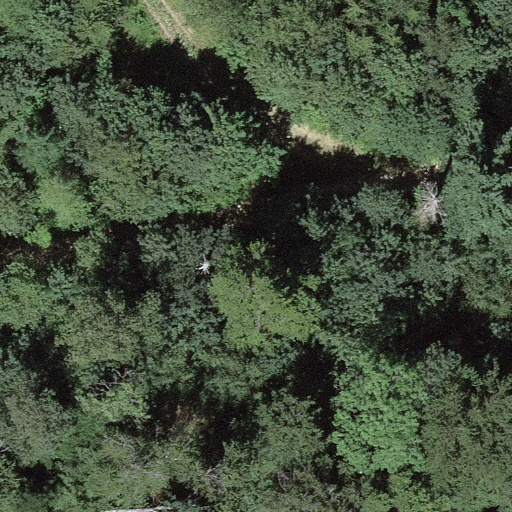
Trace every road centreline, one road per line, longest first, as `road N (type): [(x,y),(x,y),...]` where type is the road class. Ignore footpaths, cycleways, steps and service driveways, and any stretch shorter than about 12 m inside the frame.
road 1 (track): [(0,253),(511,153)]
road 2 (track): [(369,181),(176,16),(168,0)]
